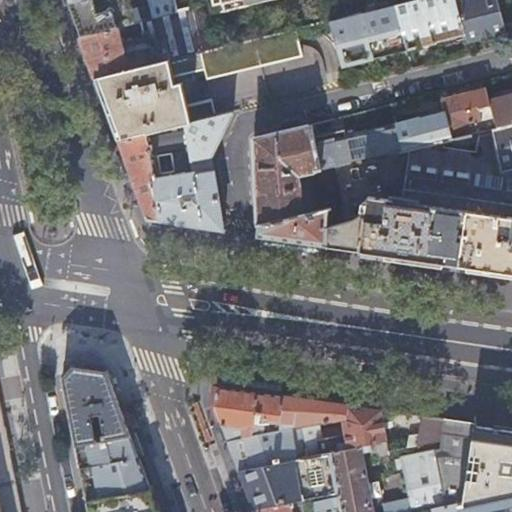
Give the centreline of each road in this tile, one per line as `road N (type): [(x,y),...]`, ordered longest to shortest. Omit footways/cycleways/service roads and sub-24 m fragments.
road 1 (tertiary): [(121,275),(22,0)]
road 2 (primary): [(372,330),(245,291),(121,275)]
road 3 (primary): [(137,319),(287,338),(372,330)]
road 4 (residential): [(14,300),(55,511)]
road 5 (tertiary): [(207,511),(137,319)]
road 6 (primary): [(511,350),(372,330)]
road 7 (primary): [(14,300),(137,319)]
